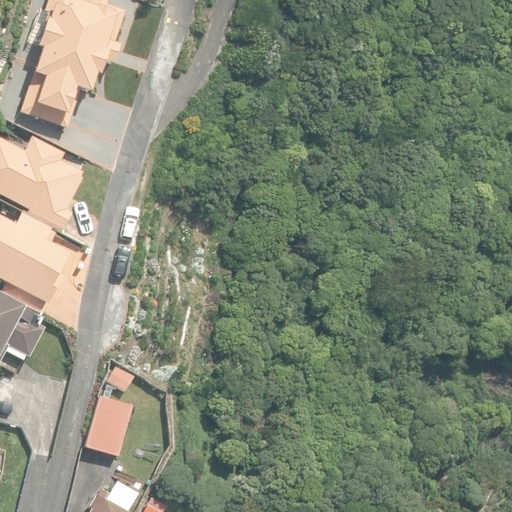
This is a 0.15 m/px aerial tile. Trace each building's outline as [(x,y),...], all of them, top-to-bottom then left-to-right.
[(18,114),(65,130),(78,88),(90,93),(97,75),(101,76),(106,62),(113,65),(120,45),(114,43),(125,10),(105,3),(106,0),(46,0),(43,11),(47,12),(43,23),(48,24),(18,114)] [(25,213),(62,232),(72,213),(66,209),(84,173),(60,161),(64,153),(31,136),(24,151),(0,138),(0,195),(27,209),(25,213)] [(52,283),(67,255),(43,240),(49,229),(21,213),(15,225),(0,218),(0,281),(5,284),(3,288),(38,308),(43,298),(50,302),(57,287),(52,283)] [(0,359),(7,348),(12,351),(10,354),(22,361),(24,358),(27,359),(43,329),(37,326),(40,319),(0,297),(0,359)] [(105,382),(124,393),(133,377),(114,367),(105,382)] [(85,447),(118,456),(131,406),(98,397),(85,447)] [(126,511),(136,495),(115,482),(107,494),(100,490),(87,511),(126,511)]
